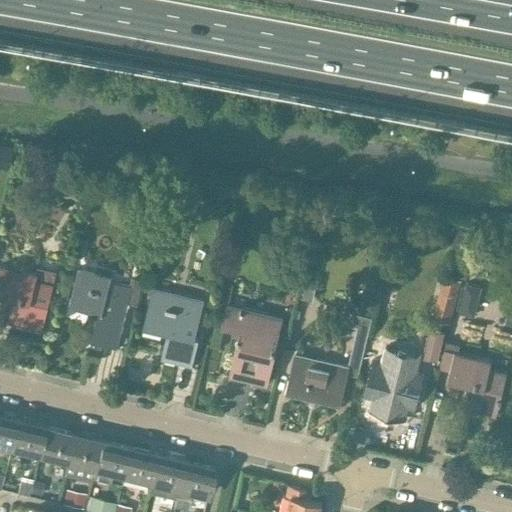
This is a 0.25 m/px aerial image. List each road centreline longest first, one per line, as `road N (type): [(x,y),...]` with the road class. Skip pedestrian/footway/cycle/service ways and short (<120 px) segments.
road 1 (motorway): [(38,0),(511,86)]
road 2 (residential): [(354,471),(0,383)]
road 3 (residential): [(511,509),(354,471)]
